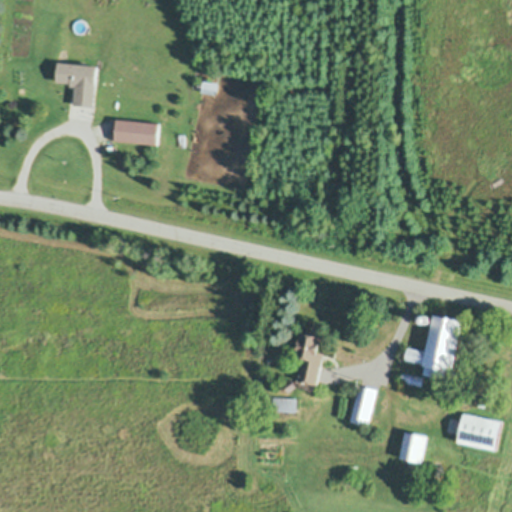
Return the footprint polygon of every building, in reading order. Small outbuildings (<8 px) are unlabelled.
[(75,31),(74,31),(74,30),(73,29),(73,28),(73,27),(73,26),(73,25),(73,24),(73,23),(74,23),(74,22),(74,21),(75,21),(75,20),(76,20),(76,19),(77,19),(78,18),(79,18),(80,18),(81,18),(82,18),(83,18),(84,18),(84,19),(85,19),(86,19),(86,20),(87,20),(87,21),(88,21),(88,22),(88,23),(89,23),(89,24),(89,25),(89,26),(89,27),(89,28),(89,29),(88,29),(88,30),(87,31),(87,32),(86,32),(86,33),(85,33),(84,33),(84,34),(83,34),(82,34),(81,34),(80,34),(79,34),(78,34),(78,33),(77,33),(76,33),(76,32),(75,32),(75,31)] [(99,68),(96,106),(79,105),(77,105),(78,84),(61,83),(62,66),(99,68)] [(203,82),(217,82),(217,95),(203,95),(203,82)] [(117,120),(159,124),(157,145),(115,141),(117,120)] [(455,371),(447,370),(445,376),(435,374),(435,377),(424,374),(426,365),(407,360),(410,347),(428,351),(436,314),(466,321),(455,371)] [(301,379),(306,358),(298,356),(304,332),(310,333),(311,327),(320,329),(319,335),(325,336),(322,351),(327,352),(320,384),(301,379)] [(404,372),(426,377),(424,386),(402,382),(404,372)] [(361,385),(380,390),(370,426),(352,421),(361,385)] [(274,397),(298,398),(298,412),(273,411),(274,397)] [(466,413),(504,421),(498,450),(460,442),(466,413)] [(408,433),(429,437),(424,463),(403,459),(408,433)]
